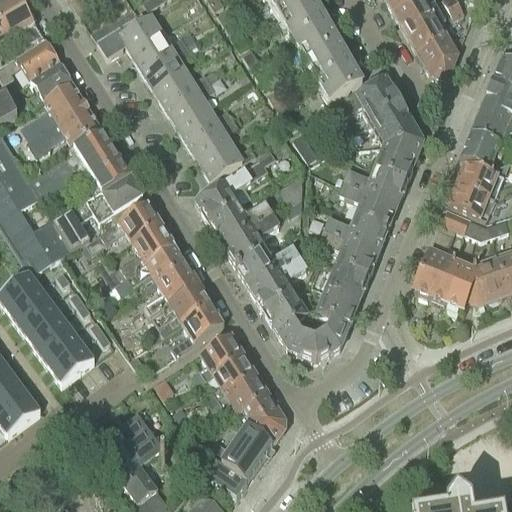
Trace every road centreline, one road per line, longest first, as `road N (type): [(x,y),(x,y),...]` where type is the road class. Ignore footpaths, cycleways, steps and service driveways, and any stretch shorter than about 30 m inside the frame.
road 1 (residential): [(40,0),(299,407)]
road 2 (residential): [(299,407),(377,317),(443,144)]
road 3 (secondary): [(338,511),(413,444),(511,387)]
road 4 (secondary): [(511,358),(427,397),(334,465)]
road 5 (residential): [(443,144),(359,0)]
road 6 (residential): [(443,144),(503,0)]
